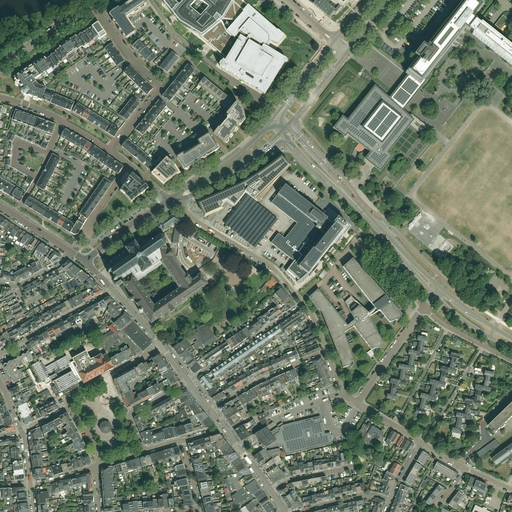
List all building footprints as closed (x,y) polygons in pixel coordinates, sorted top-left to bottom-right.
[(127,39),(135,33),(125,19),(129,16),(130,16),(145,5),(146,5),(146,4),(148,3),(147,2),(145,0),(133,0),(126,5),(125,6),(119,10),(118,8),(117,9),(110,14),(109,15),(110,16),(114,21),(116,23),(115,24),(116,24),(116,25),(119,29),(120,30),(121,30),(122,32),(125,38),(126,39),(127,39)] [(160,0),(165,5),(179,23),(200,36),(226,59),(238,39),(238,38),(236,37),(234,38),(226,31),(228,29),(236,20),(243,12),(242,11),(248,5),(241,0),(160,0)] [(335,9),(324,0),(315,0),(313,4),(329,17),(334,11),(335,13),(341,7),(339,5),(338,6),(335,9)] [(511,66),(511,47),(481,23),(480,24),(478,23),(480,20),(478,18),(477,20),(473,18),(483,5),(477,0),(463,0),(426,47),(423,45),(414,55),(418,58),(406,73),(407,75),(404,80),(389,98),(375,86),(362,102),(347,120),(342,116),(333,128),(344,137),(342,139),(345,142),(349,136),(358,143),(359,144),(360,145),(364,148),(370,152),(364,159),(367,162),(373,166),(375,167),(380,172),(393,156),(388,152),(410,126),(421,134),(427,127),(411,114),(410,116),(401,109),(406,102),(414,93),(420,85),(424,80),(448,50),(465,28),(468,31),(469,30),(473,33),(472,34),(499,56),(511,66)] [(284,63),(286,60),(267,48),(271,42),(277,44),(281,40),(282,39),(284,37),(282,35),(279,32),(249,6),(248,5),(242,11),(243,12),(236,20),(228,29),(226,31),(234,38),(236,37),(238,38),(238,39),(226,59),(225,61),(223,60),(222,62),(220,62),(219,65),(219,66),(219,67),(228,72),(236,77),(249,85),(257,90),(265,94),(271,85),(272,82),(281,68),(282,67),(284,64),(284,63)] [(502,15),(494,25),(500,30),(508,20),(502,15)] [(110,40),(98,23),(92,27),(99,37),(104,44),(108,42),(109,41),(110,40)] [(92,27),(87,31),(94,41),(99,37),(92,27)] [(312,47),(316,42),(300,28),(296,33),(312,47)] [(94,41),(87,31),(82,34),(88,44),(94,41)] [(82,34),(76,37),(76,38),(82,46),(83,48),(88,44),(82,34)] [(76,38),(76,37),(76,36),(70,40),(77,50),(82,46),(76,38)] [(70,40),(65,43),(72,53),(74,52),(77,50),(70,40)] [(136,50),(143,44),(139,40),(132,46),(136,50)] [(72,53),(65,43),(60,47),(60,48),(67,57),(72,53)] [(107,53),(115,48),(112,43),(104,49),(107,53)] [(139,54),(146,47),(143,44),(136,50),(139,54)] [(142,57),(149,51),(146,47),(139,54),(142,57)] [(68,58),(67,57),(60,48),(55,52),(56,53),(62,62),(68,58)] [(115,48),(107,53),(110,58),(118,52),(115,48)] [(152,54),(149,51),(142,57),(146,61),(146,60),(152,54)] [(113,62),(121,57),(118,52),(110,58),(113,62)] [(172,52),(168,56),(176,62),(179,58),(172,52)] [(56,53),(51,56),(57,65),(62,62),(56,53)] [(153,53),(152,54),(146,60),(150,64),(157,57),(153,53)] [(57,65),(51,56),(46,60),(51,67),(51,68),(53,70),(58,66),(57,65)] [(176,62),(168,56),(165,60),(173,66),(176,62)] [(121,57),(113,62),(117,67),(125,61),(121,57)] [(45,70),(50,67),(51,67),(46,60),(45,58),(44,58),(39,61),(45,70)] [(173,66),(165,60),(162,64),(170,70),(173,66)] [(34,65),(40,74),(45,70),(39,61),(34,65)] [(34,64),(29,68),(30,70),(28,72),(26,70),(21,73),(14,78),(23,90),(21,92),(24,96),(25,95),(34,98),(34,96),(38,97),(38,99),(42,101),(42,100),(45,90),(46,88),(38,85),(34,80),(41,75),(40,74),(34,65),(34,64)] [(170,70),(162,64),(159,68),(166,74),(170,70)] [(184,68),(192,74),(195,70),(188,64),(184,68)] [(134,70),(130,66),(123,72),(127,76),(134,70)] [(192,74),(184,68),(181,72),(188,78),(192,74)] [(134,70),(127,76),(131,80),(138,73),(134,70)] [(188,78),(181,72),(178,76),(185,82),(188,78)] [(131,80),(135,84),(142,77),(138,73),(131,80)] [(185,82),(178,76),(175,80),(182,86),(185,82)] [(135,84),(139,88),(145,81),(142,77),(135,84)] [(208,81),(204,77),(198,85),(202,88),(208,81)] [(182,86),(175,80),(172,84),(179,90),(182,86)] [(139,88),(143,92),(149,85),(145,81),(139,88)] [(206,91),(212,84),(208,81),(202,88),(206,91)] [(179,90),(172,84),(168,88),(175,94),(179,90)] [(210,94),(216,87),(212,84),(206,91),(210,94)] [(143,92),(147,95),(153,89),(149,85),(143,92)] [(216,87),(210,94),(214,98),(220,91),(216,87)] [(175,94),(168,88),(165,92),(172,98),(175,94)] [(50,103),(54,94),(45,90),(42,100),(50,103)] [(220,91),(214,98),(218,101),(223,94),(220,91)] [(172,98),(165,92),(162,96),(165,99),(169,102),(172,98)] [(50,103),(55,105),(59,96),(54,94),(50,103)] [(222,104),(227,97),(223,94),(218,101),(222,104)] [(55,105),(60,107),(64,98),(59,96),(55,105)] [(227,97),(222,104),(225,107),(231,100),(227,97)] [(60,107),(65,109),(69,100),(64,98),(60,107)] [(129,102),(136,108),(140,104),(133,98),(129,102)] [(69,100),(65,109),(70,112),(74,103),(69,100)] [(155,104),(163,110),(166,106),(162,102),(159,100),(155,104)] [(231,100),(225,107),(229,111),(235,104),(231,100)] [(126,106),(133,112),(136,108),(129,102),(126,106)] [(82,106),(77,103),(72,112),(77,115),(82,106)] [(218,128),(214,134),(225,143),(239,126),(240,126),(241,125),(245,121),(244,113),(240,107),(236,103),(226,115),(229,117),(219,129),(218,128)] [(163,110),(155,104),(152,109),(159,115),(163,110)] [(77,115),(82,117),(87,109),(82,106),(77,115)] [(122,111),(130,117),(133,112),(126,106),(122,111)] [(82,117),(86,120),(91,112),(87,109),(82,117)] [(159,115),(152,109),(149,113),(156,119),(159,115)] [(17,123),(21,112),(15,110),(14,116),(13,118),(12,120),(11,122),(17,124),(18,123),(17,123)] [(122,111),(119,115),(126,121),(130,117),(122,111)] [(23,124),(27,114),(21,112),(17,123),(18,123),(23,125),(24,124),(23,124)] [(86,120),(91,123),(96,115),(91,112),(86,120)] [(156,119),(149,113),(145,117),(153,123),(156,119)] [(29,126),(33,116),(27,114),(23,124),(24,124),(29,126)] [(96,115),(91,123),(95,126),(101,118),(96,115)] [(35,128),(38,118),(33,116),(29,126),(35,128)] [(142,121),(149,127),(153,123),(145,117),(142,121)] [(40,131),(44,121),(38,118),(35,128),(34,129),(40,131)] [(95,126),(100,129),(105,121),(101,118),(95,126)] [(46,134),(50,123),(44,121),(40,131),(45,133),(46,134)] [(100,129),(105,132),(110,124),(105,121),(100,129)] [(149,127),(142,121),(138,125),(146,131),(149,127)] [(55,125),(50,123),(46,134),(45,133),(45,134),(51,136),(55,125)] [(105,132),(109,134),(114,126),(110,124),(105,132)] [(146,131),(138,125),(135,130),(142,136),(146,131)] [(109,134),(114,137),(119,129),(114,126),(109,134)] [(65,140),(70,132),(65,129),(60,137),(65,140)] [(69,142),(74,134),(70,132),(65,140),(69,142)] [(74,145),(78,137),(74,134),(69,142),(74,145)] [(182,154),(177,158),(185,170),(206,156),(207,157),(208,156),(210,154),(211,154),(212,153),(218,150),(208,135),(198,142),(200,145),(183,156),(182,154)] [(78,147),(83,139),(78,137),(74,145),(78,147)] [(83,150),(87,142),(83,139),(78,147),(83,150)] [(125,150),(131,143),(127,140),(121,147),(125,150)] [(87,153),(92,145),(87,142),(83,150),(82,150),(87,153)] [(131,143),(125,150),(129,153),(135,146),(131,143)] [(91,156),(97,148),(92,145),(87,153),(91,156)] [(135,146),(129,153),(133,156),(133,157),(139,149),(135,146)] [(96,159),(101,151),(97,148),(91,156),(96,159)] [(139,149),(133,157),(137,160),(143,152),(139,149)] [(100,162),(105,154),(101,151),(96,159),(100,162)] [(143,152),(137,160),(141,163),(147,156),(143,153),(143,152)] [(53,154),(50,159),(58,163),(61,159),(53,154)] [(104,165),(110,157),(105,154),(100,162),(104,165)] [(169,161),(163,155),(155,163),(154,165),(157,168),(152,173),(164,185),(175,177),(180,174),(175,166),(169,160),(169,161)] [(141,163),(145,166),(145,167),(151,160),(147,156),(141,163)] [(109,168),(114,161),(110,157),(104,165),(109,168)] [(220,195),(200,204),(205,216),(222,209),(221,207),(223,205),(222,202),(226,200),(234,206),(245,193),(255,201),(289,166),(280,157),(271,164),(266,168),(260,173),(252,178),(245,182),(236,187),(220,195)] [(56,168),(58,163),(50,159),(48,164),(56,168)] [(145,167),(149,170),(154,165),(155,163),(151,160),(145,167)] [(113,171),(119,164),(114,161),(109,168),(113,171)] [(53,172),(56,168),(48,164),(45,168),(53,172)] [(123,167),(119,164),(113,171),(118,175),(123,167)] [(51,177),(53,172),(45,168),(43,173),(51,177)] [(49,182),(51,177),(43,173),(41,177),(49,182)] [(144,192),(148,189),(146,186),(143,182),(132,174),(123,186),(120,191),(126,195),(126,196),(131,202),(141,194),(142,194),(144,192)] [(46,186),(49,182),(41,177),(38,182),(46,186)] [(104,178),(101,183),(109,188),(112,184),(104,178)] [(10,183),(11,183),(5,179),(0,188),(0,190),(4,193),(10,183)] [(44,191),(46,186),(38,182),(36,187),(44,191)] [(15,187),(16,186),(10,183),(4,193),(9,196),(15,187)] [(109,188),(101,183),(98,187),(106,193),(109,188)] [(333,240),(334,239),(335,240),(337,237),(336,236),(337,234),(339,236),(348,226),(337,217),(336,217),(337,218),(329,228),(326,225),(321,221),(325,216),(325,215),(324,216),(286,186),(286,185),(286,184),(280,191),(270,204),(271,204),(272,204),(290,218),(297,223),(285,239),(279,234),(278,233),(270,244),(271,244),(271,243),(291,258),(292,259),(294,261),(286,272),(287,272),(291,275),(293,277),(297,282),(297,283),(298,283),(300,286),(302,288),(309,295),(322,283),(311,273),(319,262),(335,242),(333,240)] [(14,199),(20,190),(15,187),(9,196),(14,199)] [(106,193),(98,187),(95,192),(103,197),(106,193)] [(20,202),(25,193),(20,190),(14,199),(20,202)] [(103,197),(95,192),(92,196),(100,202),(103,197)] [(100,202),(92,196),(89,201),(96,206),(100,202)] [(29,208),(34,200),(29,197),(24,205),(29,208)] [(33,211),(38,203),(34,200),(29,208),(33,211)] [(96,206),(89,201),(85,205),(93,211),(96,206)] [(38,214),(43,205),(38,203),(33,211),(38,214)] [(43,216),(48,208),(43,205),(38,214),(43,216)] [(93,211),(85,205),(82,210),(90,215),(93,211)] [(47,219),(52,211),(48,208),(43,216),(47,219)] [(90,215),(82,210),(79,214),(81,215),(87,220),(90,215)] [(52,222),(57,214),(52,211),(47,219),(52,222)] [(56,225),(61,217),(57,214),(52,222),(56,225)] [(163,230),(174,223),(181,227),(184,221),(181,219),(176,217),(173,214),(170,216),(169,217),(156,226),(155,227),(147,232),(151,237),(163,229),(163,230)] [(417,214),(405,230),(430,249),(431,246),(426,242),(427,240),(424,238),(426,236),(418,230),(420,227),(425,231),(428,227),(421,222),(423,219),(417,214)] [(77,235),(87,220),(81,215),(75,225),(70,233),(74,236),(77,235)] [(61,228),(66,219),(61,217),(56,225),(61,228)] [(66,230),(71,222),(66,219),(61,228),(66,230)] [(7,232),(7,231),(12,224),(9,223),(8,222),(3,230),(7,232)] [(70,233),(75,225),(71,222),(66,230),(70,233)] [(9,237),(15,227),(14,226),(12,224),(7,231),(7,232),(7,235),(6,237),(7,240),(9,236),(9,237)] [(15,236),(19,229),(16,228),(17,227),(15,227),(9,237),(9,236),(7,240),(9,245),(11,241),(15,236)] [(16,241),(23,231),(22,231),(19,229),(15,236),(11,241),(9,245),(12,247),(15,243),(16,241)] [(15,243),(12,247),(16,249),(19,244),(20,243),(21,241),(26,234),(24,232),(23,231),(16,241),(15,243)] [(24,245),(30,236),(26,234),(21,241),(20,243),(24,245)] [(138,311),(139,313),(141,313),(143,312),(151,324),(169,311),(171,313),(174,311),(173,308),(207,284),(200,275),(192,280),(188,274),(185,276),(172,257),(173,256),(174,253),(172,251),(168,250),(167,251),(164,246),(166,247),(165,246),(166,243),(168,244),(168,243),(166,242),(166,240),(168,240),(167,239),(166,240),(165,238),(165,237),(165,236),(164,237),(162,236),(162,235),(161,236),(159,236),(159,235),(158,235),(158,237),(156,238),(155,237),(156,239),(153,241),(152,239),(151,240),(152,241),(149,243),(148,242),(147,241),(143,241),(142,242),(139,239),(125,249),(125,250),(126,250),(127,251),(123,253),(122,253),(123,254),(119,256),(118,256),(119,257),(115,259),(114,259),(114,260),(111,262),(111,261),(110,262),(110,263),(107,265),(106,265),(105,266),(106,267),(109,270),(108,271),(108,272),(107,273),(108,274),(109,273),(110,273),(111,273),(114,278),(113,279),(114,280),(112,281),(113,282),(115,281),(114,282),(114,284),(115,286),(118,286),(122,283),(132,296),(130,297),(130,299),(131,301),(132,301),(133,301),(139,309),(139,310),(138,311)] [(27,248),(29,245),(33,239),(34,238),(33,238),(30,236),(24,245),(23,246),(21,249),(20,252),(23,254),(27,248)] [(33,248),(37,241),(33,239),(29,245),(27,248),(30,250),(33,248)] [(36,250),(41,243),(38,241),(37,241),(33,248),(30,250),(30,252),(32,253),(33,250),(35,252),(36,250)] [(39,254),(45,246),(41,243),(36,250),(35,252),(32,256),(36,258),(37,257),(39,254)] [(40,261),(48,248),(45,246),(39,254),(37,257),(36,258),(39,260),(40,261)] [(46,262),(54,252),(54,251),(53,251),(49,249),(49,248),(48,248),(40,261),(43,266),(46,262)] [(44,268),(61,258),(61,257),(54,252),(46,262),(43,266),(44,268)] [(369,317),(379,311),(389,323),(396,320),(397,321),(402,315),(391,303),(390,301),(353,259),(343,267),(374,308),(368,313),(351,297),(345,302),(354,320),(347,326),(318,289),(309,297),(322,313),(343,368),(350,366),(353,361),(344,332),(354,327),(371,349),(372,350),(378,347),(379,348),(383,343),(369,317)] [(34,273),(29,264),(29,265),(27,266),(24,260),(22,261),(30,276),(34,273)] [(40,265),(38,260),(34,262),(31,264),(30,263),(29,264),(34,273),(39,271),(37,267),(40,265)] [(30,276),(22,261),(20,262),(23,267),(24,267),(24,268),(21,269),(26,278),(30,276)] [(67,271),(73,265),(69,262),(67,262),(62,266),(57,270),(60,275),(66,272),(67,271)] [(68,276),(77,268),(73,265),(67,271),(66,272),(60,275),(62,279),(63,279),(68,276)] [(26,278),(21,269),(19,271),(17,268),(16,269),(22,280),(26,278)] [(71,280),(81,271),(77,268),(68,276),(63,279),(65,283),(71,280)] [(325,268),(318,276),(322,279),(328,271),(325,268)] [(13,274),(14,275),(17,283),(22,280),(16,269),(14,270),(16,272),(13,274)] [(57,270),(50,274),(53,279),(52,279),(56,287),(64,282),(62,279),(60,275),(57,270)] [(81,285),(89,277),(81,271),(71,280),(65,283),(62,285),(64,289),(65,289),(66,291),(68,290),(68,292),(73,290),(78,287),(81,285)] [(8,277),(9,274),(2,272),(0,279),(8,281),(9,277),(8,277)] [(9,273),(9,274),(8,277),(9,277),(8,281),(17,283),(14,275),(10,274),(10,273),(9,273)] [(53,279),(50,274),(43,278),(42,279),(44,281),(45,283),(48,281),(52,289),(54,287),(50,280),(52,279),(53,279)] [(270,289),(277,283),(272,276),(271,278),(268,280),(261,289),(263,291),(267,285),(270,288),(270,289)] [(87,287),(93,281),(90,278),(83,284),(87,287)] [(34,289),(45,283),(44,281),(41,283),(39,280),(31,284),(34,289)] [(23,295),(34,289),(31,284),(23,288),(25,291),(22,293),(23,295)] [(102,290),(97,285),(93,289),(94,290),(93,291),(95,296),(102,293),(102,290)] [(13,293),(11,290),(10,289),(3,287),(2,287),(1,295),(3,295),(4,297),(13,293)] [(289,296),(282,288),(275,294),(282,302),(282,303),(289,297),(289,296)] [(95,296),(93,291),(91,292),(91,290),(88,290),(87,291),(86,291),(91,299),(95,296)] [(91,299),(86,291),(82,294),(86,301),(91,299)] [(6,301),(15,297),(13,293),(4,297),(0,299),(1,301),(5,300),(6,301)] [(86,301),(82,294),(78,295),(77,293),(76,294),(81,304),(86,301)] [(80,304),(76,295),(74,296),(75,298),(73,299),(72,298),(76,307),(80,304)] [(8,306),(17,301),(15,297),(6,301),(3,302),(4,304),(7,303),(8,306)] [(108,304),(112,300),(109,297),(107,297),(105,298),(105,297),(105,298),(103,299),(102,300),(107,305),(106,306),(108,307),(109,306),(108,304)] [(285,307),(293,301),(292,301),(289,297),(282,303),(280,304),(281,306),(283,304),(285,307)] [(72,309),(67,299),(66,298),(64,299),(66,302),(64,303),(68,311),(72,309)] [(76,307),(72,298),(71,298),(72,299),(70,300),(68,298),(67,299),(72,309),(76,307)] [(106,306),(107,305),(102,300),(97,303),(101,310),(102,311),(105,309),(106,311),(109,309),(108,307),(106,306)] [(109,313),(117,305),(112,300),(108,304),(109,306),(108,307),(109,309),(106,311),(107,311),(104,315),(106,317),(107,315),(109,313)] [(10,310),(19,306),(17,301),(8,306),(3,308),(4,311),(9,309),(10,310)] [(68,311),(64,303),(61,305),(59,301),(58,302),(60,306),(64,313),(68,311)] [(286,312),(296,305),(293,301),(285,307),(284,308),(283,309),(286,312)] [(101,310),(97,303),(92,306),(91,307),(95,313),(101,310)] [(278,317),(282,314),(277,307),(275,304),(274,303),(272,305),(275,308),(272,309),(278,317)] [(117,305),(109,313),(107,315),(106,317),(108,320),(108,319),(112,316),(120,308),(117,305)] [(10,316),(21,310),(19,306),(10,310),(12,313),(9,315),(9,316),(10,316)] [(51,320),(47,313),(44,314),(40,306),(38,307),(39,310),(40,311),(46,323),(51,320)] [(64,313),(60,306),(55,308),(59,316),(64,313)] [(89,308),(84,310),(88,317),(89,319),(95,315),(94,313),(95,313),(91,307),(89,308)] [(59,316),(55,308),(51,310),(55,318),(59,316)] [(112,323),(123,312),(120,308),(112,316),(108,319),(112,323)] [(267,310),(274,320),(278,317),(272,309),(270,311),(269,308),(267,310)] [(15,320),(16,319),(20,317),(24,315),(21,310),(10,316),(9,316),(5,318),(6,320),(9,319),(14,317),(15,320)] [(55,318),(51,310),(50,311),(47,313),(51,320),(55,318)] [(88,317),(84,310),(78,314),(81,320),(88,317)] [(270,323),(274,320),(267,310),(265,311),(267,313),(265,315),(270,323)] [(37,317),(42,325),(46,323),(40,311),(38,312),(40,315),(37,317)] [(306,319),(301,311),(296,313),(297,314),(302,321),(303,322),(305,321),(307,323),(308,322),(306,319)] [(38,328),(29,312),(27,313),(31,320),(29,321),(33,330),(38,328)] [(42,325),(37,317),(35,318),(32,313),(31,314),(31,313),(30,313),(29,312),(38,328),(42,325)] [(262,328),(266,325),(259,315),(258,313),(257,312),(255,313),(258,318),(259,318),(257,320),(262,328)] [(259,315),(266,325),(270,323),(265,315),(263,316),(260,312),(258,313),(259,315)] [(132,324),(133,323),(132,321),(124,313),(111,324),(115,329),(118,331),(119,333),(130,323),(131,325),(132,324)] [(82,321),(81,320),(78,314),(72,317),(77,325),(78,326),(77,324),(82,321)] [(300,326),(302,325),(300,323),(302,321),(297,314),(294,315),(293,316),(300,326)] [(293,316),(292,317),(290,318),(289,318),(289,319),(295,326),(297,325),(301,332),(303,331),(302,328),(300,326),(293,316)] [(77,325),(72,317),(67,319),(71,327),(75,326),(75,327),(77,325)] [(33,330),(29,321),(27,319),(23,321),(24,324),(25,324),(29,332),(33,330)] [(71,327),(67,319),(62,322),(66,330),(71,327)] [(253,322),(251,319),(250,320),(252,323),(250,325),(250,324),(249,324),(250,325),(255,333),(259,330),(253,322)] [(295,326),(289,319),(287,320),(286,321),(292,331),(294,330),(292,328),(295,326)] [(262,328),(257,320),(253,322),(259,330),(262,328)] [(29,332),(25,324),(24,324),(18,328),(14,321),(12,322),(14,326),(15,326),(15,327),(21,337),(29,332)] [(292,331),(286,321),(285,322),(282,324),(287,331),(290,330),(293,335),(291,336),(292,338),(295,336),(292,331)] [(67,332),(66,330),(62,322),(57,325),(62,335),(65,333),(65,335),(67,334),(66,332),(67,332)] [(247,338),(251,336),(242,322),(240,324),(244,329),(242,330),(247,338)] [(105,352),(106,352),(124,343),(130,349),(134,357),(141,351),(143,352),(153,345),(152,345),(132,324),(133,324),(132,324),(131,325),(130,323),(119,333),(118,331),(100,341),(105,352)] [(287,331),(282,324),(282,323),(278,326),(287,340),(288,341),(291,340),(292,339),(292,338),(291,336),(289,338),(285,333),(287,332),(287,331)] [(100,341),(118,331),(115,329),(111,324),(108,327),(111,330),(106,334),(98,339),(100,341)] [(217,340),(205,324),(177,342),(179,343),(172,348),(175,352),(177,351),(179,353),(178,355),(179,356),(188,349),(189,348),(192,346),(195,350),(202,345),(205,349),(217,340)] [(62,335),(57,325),(52,328),(56,336),(57,337),(62,335)] [(247,338),(242,330),(238,325),(237,326),(240,332),(238,333),(243,341),(247,338)] [(246,328),(251,336),(255,333),(250,325),(246,328)] [(17,339),(21,337),(15,327),(11,330),(12,331),(17,339)] [(283,335),(277,327),(275,329),(275,328),(273,329),(283,344),(285,343),(284,342),(281,336),(283,335)] [(56,336),(52,328),(46,331),(51,339),(56,336)] [(243,341),(238,333),(236,330),(236,329),(235,328),(233,329),(237,334),(234,336),(240,343),(243,341)] [(303,337),(312,332),(310,328),(301,333),(302,336),(303,337)] [(6,330),(12,342),(17,339),(12,331),(11,330),(11,329),(8,330),(8,329),(6,330)] [(283,344),(273,329),(272,330),(270,332),(269,332),(275,340),(278,338),(282,345),(283,345),(283,344)] [(11,342),(6,333),(4,334),(2,331),(0,332),(2,334),(3,336),(7,344),(11,342)] [(51,339),(46,331),(42,333),(46,342),(51,339)] [(267,334),(265,335),(273,346),(274,347),(275,346),(274,345),(275,344),(273,341),(275,340),(269,332),(267,334)] [(304,342),(314,337),(312,332),(303,337),(303,338),(300,340),(300,342),(304,340),(304,342)] [(46,342),(42,333),(37,336),(42,346),(45,345),(45,346),(47,345),(45,342),(46,342)] [(231,338),(229,336),(227,333),(225,334),(229,339),(227,341),(232,349),(236,346),(231,338)] [(230,335),(229,336),(231,338),(236,346),(240,343),(234,336),(233,333),(230,335)] [(265,335),(264,335),(264,336),(262,337),(267,345),(270,344),(271,347),(273,346),(265,335)] [(37,336),(32,338),(38,348),(40,347),(41,350),(43,353),(43,352),(45,351),(42,346),(37,336)] [(422,347),(423,342),(425,342),(426,342),(427,338),(425,338),(417,336),(416,341),(419,341),(418,343),(416,343),(415,346),(418,347),(422,347)] [(267,345),(262,337),(261,337),(262,338),(259,339),(258,340),(264,350),(265,351),(267,350),(265,347),(267,345)] [(303,348),(316,341),(314,337),(304,342),(305,345),(301,347),(301,349),(303,348)] [(38,349),(38,348),(32,338),(28,341),(29,344),(32,348),(35,347),(37,350),(38,349)] [(227,352),(231,349),(226,342),(224,343),(222,340),(220,342),(222,344),(227,352)] [(264,350),(258,340),(256,341),(254,343),(254,342),(254,343),(260,353),(264,350)] [(307,351),(317,346),(316,341),(303,348),(304,350),(306,349),(307,351),(306,351),(307,351)] [(227,352),(222,344),(220,346),(217,342),(216,344),(217,345),(218,347),(223,355),(227,352)] [(260,353),(254,343),(253,343),(254,343),(251,345),(251,344),(250,345),(259,359),(261,358),(262,357),(263,356),(262,354),(260,356),(258,354),(260,353)] [(223,355),(218,347),(217,345),(215,347),(214,345),(212,346),(214,350),(219,357),(223,355)] [(259,359),(250,345),(249,346),(246,348),(251,356),(254,355),(257,360),(259,359)] [(305,357),(319,350),(317,346),(307,351),(307,353),(304,355),(305,357)] [(134,357),(130,349),(127,350),(126,347),(124,348),(124,349),(123,349),(129,360),(131,359),(134,357)] [(421,353),(422,347),(418,347),(417,352),(416,352),(415,356),(422,358),(423,353),(421,353)] [(219,357),(214,350),(212,351),(210,348),(209,350),(210,352),(215,360),(219,357)] [(246,348),(244,350),(244,349),(242,350),(247,359),(251,356),(246,348)] [(120,350),(121,353),(119,354),(124,363),(127,361),(129,360),(123,349),(122,350),(122,349),(120,350)] [(182,360),(191,354),(188,350),(188,349),(179,356),(182,360)] [(291,363),(287,354),(284,355),(283,352),(281,349),(280,350),(282,354),(286,365),(287,365),(287,364),(288,364),(291,363)] [(247,359),(242,350),(241,351),(239,353),(238,353),(244,361),(246,360),(247,362),(248,361),(249,361),(247,359)] [(295,361),(290,350),(290,351),(290,350),(286,352),(287,354),(291,363),(294,361),(294,362),(294,361),(295,361)] [(299,359),(296,350),(293,352),(292,350),(290,350),(295,361),(296,360),(296,361),(296,360),(299,359)] [(33,360),(28,351),(23,354),(28,363),(33,360)] [(114,368),(109,360),(106,352),(105,352),(94,359),(93,358),(91,360),(86,351),(72,359),(74,361),(72,362),(82,381),(84,384),(103,373),(104,374),(105,373),(104,373),(104,372),(106,370),(107,371),(107,372),(108,371),(113,369),(114,368)] [(215,360),(210,352),(208,354),(207,351),(205,352),(205,353),(212,362),(215,360)] [(413,362),(414,356),(415,356),(416,352),(408,351),(408,355),(410,356),(409,357),(407,357),(406,361),(409,361),(413,362)] [(194,358),(192,355),(195,354),(193,352),(191,354),(182,360),(185,364),(193,359),(194,358)] [(212,362),(205,353),(204,354),(206,355),(204,357),(203,355),(201,355),(208,365),(212,362)] [(236,355),(234,356),(243,369),(244,368),(245,368),(241,363),(244,361),(238,353),(238,354),(236,355)] [(459,359),(460,355),(459,355),(451,353),(450,357),(452,358),(451,363),(455,364),(456,359),(458,359),(459,359)] [(28,363),(23,354),(19,356),(23,365),(28,363)] [(120,365),(124,363),(119,354),(114,357),(119,365),(120,365)] [(286,365),(282,354),(280,355),(281,356),(279,357),(279,356),(278,357),(282,366),(285,365),(286,365),(285,365),(286,365)] [(158,364),(164,360),(160,355),(158,355),(155,356),(155,357),(149,360),(151,363),(147,365),(149,369),(158,364)] [(23,365),(19,356),(14,359),(18,367),(18,368),(23,365)] [(55,385),(51,388),(57,398),(63,395),(66,395),(66,393),(76,388),(84,384),(82,381),(72,362),(70,363),(66,356),(56,362),(45,368),(42,362),(40,363),(39,361),(32,365),(35,370),(41,382),(42,383),(43,382),(43,381),(49,378),(52,383),(54,383),(55,385)] [(243,369),(234,356),(233,356),(233,357),(231,358),(230,358),(236,367),(238,365),(240,368),(238,370),(239,371),(240,371),(243,369)] [(119,365),(114,357),(109,360),(114,368),(118,366),(119,365)] [(282,366),(278,357),(277,357),(277,358),(275,359),(275,357),(273,358),(278,368),(279,368),(282,366)] [(195,374),(207,365),(201,358),(199,360),(196,362),(188,368),(192,374),(195,374)] [(236,367),(230,358),(230,359),(228,360),(226,361),(235,374),(236,373),(233,368),(236,367)] [(272,371),(268,361),(267,362),(268,363),(267,363),(265,358),(263,359),(263,360),(264,363),(268,372),(272,371)] [(278,368),(273,358),(272,358),(272,360),(271,361),(270,360),(269,361),(273,370),(277,369),(277,368),(278,369),(278,368)] [(323,362),(321,358),(312,362),(313,365),(310,366),(310,368),(311,367),(323,362)] [(16,368),(18,367),(14,359),(5,364),(4,364),(3,367),(4,367),(8,376),(18,371),(16,368)] [(196,362),(199,360),(198,359),(195,361),(193,359),(185,364),(188,368),(196,362)] [(153,374),(168,366),(165,362),(164,360),(158,364),(149,369),(150,369),(150,371),(152,374),(153,374)] [(235,374),(226,361),(225,362),(223,363),(223,364),(228,372),(231,371),(233,375),(235,374)] [(419,362),(413,362),(409,361),(408,366),(407,366),(406,371),(414,372),(414,368),(412,367),(413,366),(418,366),(419,362)] [(147,365),(146,362),(145,362),(142,364),(142,363),(140,365),(146,376),(149,375),(148,372),(150,371),(150,369),(149,369),(147,365)] [(316,371),(325,367),(323,362),(311,367),(310,368),(309,368),(310,370),(314,368),(316,371)] [(268,372),(264,363),(260,364),(260,365),(264,374),(268,372)] [(454,370),(455,364),(451,363),(449,369),(448,368),(447,373),(454,375),(456,370),(454,370)] [(228,372),(223,364),(222,364),(220,365),(219,366),(227,379),(229,378),(226,374),(228,372)] [(256,367),(256,366),(254,367),(252,364),(250,365),(252,369),(257,377),(260,376),(261,375),(256,367)] [(146,376),(140,365),(137,366),(134,368),(138,376),(141,374),(143,378),(146,376)] [(264,374),(260,365),(258,365),(257,365),(256,365),(256,366),(256,367),(261,375),(264,374)] [(404,376),(405,371),(406,371),(407,366),(399,365),(399,370),(401,370),(400,375),(404,376)] [(155,379),(156,379),(171,371),(168,366),(153,374),(155,379)] [(218,367),(215,369),(220,377),(223,375),(225,379),(226,379),(227,379),(219,366),(217,367),(218,367)] [(447,373),(448,368),(441,366),(440,371),(442,372),(441,373),(436,372),(435,376),(440,377),(445,378),(446,373),(447,373)] [(313,377),(327,371),(325,367),(316,371),(317,373),(312,375),(313,377)] [(133,387),(134,386),(142,382),(140,379),(138,376),(134,368),(133,368),(134,368),(128,372),(127,371),(127,372),(121,375),(116,378),(115,379),(114,381),(117,386),(117,387),(120,392),(120,393),(121,393),(121,394),(122,396),(132,391),(134,390),(133,387)] [(249,371),(248,370),(246,371),(244,368),(243,369),(245,372),(245,373),(250,381),(254,379),(249,371)] [(35,379),(29,369),(27,370),(36,385),(38,384),(35,379)] [(220,377),(215,369),(212,371),(211,372),(212,374),(215,378),(216,379),(216,380),(217,381),(219,383),(221,382),(218,378),(220,377)] [(254,379),(257,377),(252,369),(249,371),(254,379)] [(24,378),(20,370),(18,371),(8,376),(13,384),(24,378)] [(300,385),(297,380),(299,378),(294,370),(289,371),(298,386),(300,385)] [(167,380),(175,376),(171,371),(156,379),(157,381),(158,384),(159,384),(167,380)] [(298,386),(289,371),(285,373),(290,383),(293,381),(296,387),(298,386)] [(318,377),(320,379),(329,376),(327,371),(313,377),(314,379),(318,377)] [(484,377),(480,376),(479,380),(484,381),(489,382),(490,377),(492,377),(493,377),(494,373),(493,373),(493,372),(484,371),(483,375),(485,376),(485,377),(484,377)] [(209,379),(208,377),(212,374),(211,372),(201,378),(199,380),(199,381),(201,384),(209,379)] [(242,376),(246,384),(250,381),(245,373),(242,375),(242,376)] [(290,383),(285,373),(281,375),(287,386),(288,388),(290,387),(288,384),(290,383)] [(246,384),(242,376),(242,375),(241,374),(237,376),(238,377),(243,386),(246,384)] [(287,386),(281,375),(276,377),(283,389),(284,389),(282,385),(284,384),(285,387),(287,386)] [(410,377),(404,376),(400,375),(399,381),(398,381),(397,385),(405,386),(405,382),(403,382),(404,380),(409,380),(410,377)] [(176,384),(178,382),(179,380),(175,376),(167,380),(159,384),(162,391),(175,384),(176,384)] [(318,385),(331,380),(329,376),(320,379),(320,381),(321,382),(317,384),(318,385)] [(234,378),(239,388),(243,386),(238,377),(237,377),(238,378),(237,379),(235,377),(234,378)] [(283,389),(276,377),(271,380),(276,388),(278,387),(281,390),(284,395),(285,394),(283,389)] [(443,383),(444,381),(449,383),(450,379),(447,379),(445,378),(440,377),(439,382),(438,382),(437,386),(444,388),(446,384),(443,383)] [(203,387),(204,387),(216,380),(216,379),(215,378),(211,380),(209,379),(201,384),(203,387)] [(239,388),(234,378),(230,380),(231,382),(232,382),(236,390),(239,388)] [(162,392),(156,382),(154,384),(153,382),(151,379),(148,380),(149,382),(156,395),(158,394),(158,393),(161,392),(162,392)] [(227,382),(226,379),(225,379),(222,382),(221,382),(219,383),(219,384),(221,387),(223,392),(226,396),(232,392),(227,382)] [(397,385),(398,381),(390,379),(390,384),(392,384),(391,390),(395,390),(396,385),(397,385)] [(207,391),(215,386),(217,385),(216,383),(216,382),(214,384),(214,383),(216,382),(215,382),(217,381),(216,380),(204,387),(204,388),(205,389),(205,388),(207,391)] [(276,388),(271,380),(266,382),(271,390),(272,390),(274,393),(275,392),(277,395),(279,394),(276,388)] [(322,386),(323,389),(333,385),(331,380),(318,385),(319,387),(322,386)] [(437,386),(438,382),(431,380),(430,385),(432,385),(430,391),(435,392),(436,386),(437,386)] [(232,382),(231,382),(230,383),(228,381),(227,382),(232,392),(236,390),(232,382)] [(488,387),(489,382),(484,381),(483,386),(482,386),(481,391),(489,392),(490,388),(488,387)] [(11,396),(28,388),(25,382),(21,384),(20,382),(13,386),(14,388),(9,391),(10,392),(11,395),(11,396)] [(146,390),(147,391),(150,398),(151,398),(151,397),(154,396),(156,395),(149,382),(146,383),(149,389),(146,390)] [(271,390),(266,382),(262,384),(268,395),(269,396),(271,395),(268,391),(270,390),(271,391),(272,391),(271,390)] [(209,395),(221,387),(219,384),(217,385),(215,386),(207,391),(209,395)] [(268,395),(262,384),(258,386),(263,395),(265,397),(266,397),(266,396),(268,395)] [(481,391),(482,386),(475,385),(474,389),(476,390),(475,395),(479,396),(480,391),(481,391)] [(263,395),(258,386),(253,388),(259,397),(261,401),(262,402),(263,401),(262,400),(263,400),(261,396),(263,395)] [(223,392),(221,387),(209,395),(212,399),(223,392)] [(259,397),(253,388),(250,390),(255,399),(258,404),(260,403),(257,398),(259,397)] [(185,403),(193,399),(187,391),(185,390),(180,393),(171,398),(174,402),(176,407),(182,405),(182,404),(185,403)] [(255,399),(250,390),(246,393),(251,402),(253,405),(255,404),(253,400),(255,399)] [(394,396),(395,390),(391,390),(390,395),(388,395),(387,395),(386,399),(387,399),(395,401),(396,396),(394,396)] [(14,402),(30,393),(29,391),(22,395),(21,392),(12,397),(14,402)] [(146,400),(150,398),(147,391),(140,395),(138,391),(133,394),(132,391),(122,396),(124,399),(126,402),(125,402),(126,403),(128,407),(128,408),(131,408),(135,406),(136,406),(136,405),(140,403),(141,403),(145,400),(145,401),(146,400)] [(433,397),(435,392),(430,391),(429,396),(428,396),(427,400),(434,402),(435,397),(433,397)] [(216,402),(226,396),(223,392),(212,399),(213,401),(216,402)] [(17,408),(26,403),(24,400),(27,399),(26,398),(31,395),(30,393),(14,402),(17,408)] [(251,402),(246,393),(242,395),(247,404),(249,407),(250,406),(249,403),(251,402)] [(427,400),(428,396),(421,394),(420,398),(422,399),(421,401),(416,399),(415,403),(420,404),(425,405),(426,400),(427,400)] [(247,404),(242,395),(238,397),(245,409),(246,408),(245,405),(247,404)] [(481,400),(482,397),(479,396),(475,395),(474,400),(473,400),(472,405),(479,406),(480,402),(478,401),(478,400),(481,400)] [(171,398),(166,400),(171,408),(173,407),(175,410),(177,413),(178,412),(176,407),(174,402),(171,398)] [(221,412),(239,402),(239,401),(237,398),(236,398),(231,401),(220,408),(220,409),(219,409),(221,412)] [(185,409),(196,403),(193,399),(185,403),(182,404),(182,405),(184,409),(185,409)] [(460,408),(465,409),(470,410),(471,405),(472,405),(473,400),(465,399),(464,403),(466,404),(466,406),(464,405),(461,405),(460,408)] [(58,408),(54,401),(51,402),(51,401),(50,400),(48,401),(49,403),(48,403),(52,411),(52,410),(54,410),(55,410),(57,409),(58,408)] [(171,408),(166,400),(162,403),(169,417),(170,418),(172,417),(168,409),(171,408)] [(52,411),(48,403),(46,404),(45,401),(42,403),(42,404),(47,414),(51,412),(50,411),(52,410),(52,411)] [(241,406),(239,402),(221,412),(224,416),(241,406)] [(29,409),(26,403),(17,408),(19,414),(29,409)] [(169,417),(162,403),(157,405),(162,413),(164,412),(167,418),(169,417)] [(179,412),(180,414),(176,416),(177,418),(192,411),(199,407),(196,403),(185,409),(179,412)] [(47,414),(42,404),(40,405),(41,406),(38,408),(40,412),(39,412),(42,417),(46,415),(45,415),(47,414)] [(423,410),(424,409),(429,410),(430,406),(425,405),(420,404),(419,409),(417,409),(416,409),(415,413),(416,413),(416,414),(424,416),(425,411),(423,410)] [(162,413),(157,405),(153,407),(159,419),(161,418),(159,414),(162,413)] [(227,420),(244,410),(243,408),(241,406),(224,416),(227,420)] [(148,410),(152,416),(153,418),(155,416),(157,420),(159,419),(153,407),(148,410)] [(203,413),(199,407),(192,411),(177,418),(179,421),(180,421),(182,420),(185,419),(186,424),(191,423),(190,418),(189,418),(204,413),(203,413)] [(30,412),(29,409),(19,414),(22,419),(31,415),(30,412)] [(469,415),(469,414),(475,415),(475,411),(472,410),(470,410),(465,409),(464,415),(463,414),(462,419),(470,420),(471,416),(469,415)] [(229,424),(246,413),(244,410),(227,420),(229,424)] [(26,425),(40,418),(41,418),(39,414),(39,413),(38,411),(36,413),(35,413),(36,415),(32,417),(31,415),(22,419),(24,424),(26,425)] [(143,417),(142,415),(148,412),(147,411),(135,417),(134,419),(136,423),(147,417),(147,416),(143,417)] [(0,419),(0,420),(10,416),(8,412),(0,415),(0,419)] [(247,414),(246,414),(246,413),(229,424),(232,427),(240,422),(249,417),(253,415),(251,412),(247,414)] [(498,433),(500,431),(499,430),(501,429),(502,429),(501,428),(503,427),(504,427),(503,426),(505,425),(506,425),(508,423),(507,423),(509,421),(509,422),(511,420),(504,412),(503,412),(502,414),(502,413),(502,414),(500,415),(500,416),(499,417),(498,417),(499,417),(497,419),(497,418),(496,419),(495,420),(495,421),(494,422),(493,422),(494,422),(492,424),(492,423),(491,423),(492,424),(490,425),(489,426),(488,426),(493,432),(494,433),(496,434),(497,432),(498,433)] [(192,425),(208,419),(204,413),(189,418),(190,418),(191,423),(192,425)] [(451,419),(451,422),(460,424),(461,419),(462,419),(463,414),(456,413),(455,417),(457,418),(457,420),(451,419)] [(71,420),(68,415),(68,414),(67,414),(66,414),(59,417),(62,424),(65,422),(65,423),(71,420)] [(0,425),(12,420),(10,416),(0,420),(1,422),(0,422),(0,425)] [(146,424),(145,422),(150,419),(153,418),(152,416),(148,418),(147,417),(136,423),(138,428),(146,424)] [(333,444),(330,433),(325,434),(320,416),(283,425),(283,426),(281,427),(279,428),(278,427),(270,432),(268,430),(267,427),(264,429),(255,434),(253,435),(255,438),(258,443),(259,442),(260,443),(260,444),(260,445),(262,449),(264,448),(265,447),(265,448),(266,448),(269,449),(282,446),(286,455),(333,444)] [(62,424),(59,417),(58,417),(59,418),(58,418),(54,419),(54,420),(53,420),(52,421),(56,427),(57,427),(58,430),(62,428),(60,425),(62,424)] [(265,418),(260,421),(259,421),(264,429),(267,427),(269,426),(265,418)] [(194,432),(192,425),(191,423),(186,424),(185,419),(182,420),(186,434),(194,432)] [(212,426),(212,425),(212,424),(208,419),(192,425),(194,432),(211,426),(212,426)] [(238,436),(253,426),(254,427),(257,425),(254,419),(234,431),(238,436)] [(2,429),(13,425),(12,420),(0,425),(0,426),(1,427),(2,429)] [(74,427),(72,422),(71,421),(71,420),(65,423),(66,426),(64,427),(63,428),(65,432),(74,427)] [(186,434),(182,420),(180,421),(181,425),(176,427),(179,436),(186,434)] [(56,427),(52,421),(51,421),(47,423),(51,431),(50,431),(50,432),(53,430),(54,432),(57,431),(55,427),(56,427)] [(51,431),(47,423),(43,425),(41,426),(42,432),(45,438),(50,436),(49,434),(51,433),(50,432),(50,431),(51,431)] [(110,427),(110,426),(110,425),(109,425),(109,424),(108,424),(108,423),(107,423),(106,423),(105,423),(104,423),(103,423),(103,424),(102,424),(102,425),(101,425),(101,426),(101,427),(101,428),(101,429),(101,430),(101,431),(102,431),(102,432),(103,432),(104,432),(104,433),(105,433),(106,433),(107,433),(108,432),(109,432),(109,431),(110,431),(110,430),(110,429),(110,428),(110,427)] [(381,434),(383,432),(382,432),(382,433),(375,429),(376,427),(369,423),(369,424),(368,424),(367,426),(363,424),(361,429),(355,435),(356,435),(359,438),(359,439),(367,444),(370,440),(372,441),(371,443),(370,443),(380,449),(383,442),(385,438),(382,436),(383,435),(381,434)] [(459,429),(460,424),(456,423),(455,429),(453,428),(452,428),(451,432),(452,433),(460,435),(461,430),(459,429)] [(140,433),(152,428),(151,426),(148,427),(146,424),(138,428),(140,433)] [(170,439),(166,426),(165,425),(164,426),(166,429),(163,430),(162,427),(161,427),(163,433),(165,441),(170,439)] [(174,438),(171,428),(169,429),(168,425),(165,425),(166,426),(170,439),(174,438)] [(42,438),(42,432),(41,426),(29,432),(28,435),(29,442),(40,441),(39,438),(42,438)] [(253,435),(250,431),(254,428),(254,427),(253,426),(238,436),(242,441),(244,440),(252,436),(253,435)] [(64,439),(77,432),(77,431),(76,430),(76,429),(74,427),(65,432),(66,434),(62,436),(64,439)] [(155,444),(165,441),(163,433),(161,427),(140,434),(142,438),(143,440),(143,441),(144,442),(145,445),(146,445),(146,446),(147,446),(149,445),(150,445),(155,444)] [(390,444),(396,434),(392,431),(387,439),(385,443),(389,445),(390,444)] [(80,437),(78,434),(77,432),(64,439),(65,442),(69,440),(71,442),(80,437)] [(395,444),(400,436),(396,434),(390,444),(392,445),(393,443),(395,444)] [(215,444),(223,438),(221,435),(218,435),(209,437),(211,446),(211,447),(215,444)] [(397,451),(404,439),(400,436),(395,444),(397,446),(395,449),(397,451)] [(69,450),(83,443),(83,442),(82,441),(82,440),(81,440),(80,437),(71,442),(72,444),(65,448),(67,451),(69,450)] [(219,449),(227,443),(223,438),(215,444),(211,447),(213,453),(213,454),(215,452),(219,449)] [(402,455),(410,442),(405,440),(400,448),(403,450),(400,454),(402,455)] [(411,450),(412,449),(414,445),(410,442),(402,455),(404,456),(406,452),(409,454),(409,452),(411,449),(411,450)] [(87,450),(84,445),(84,444),(83,443),(69,450),(71,453),(75,451),(76,453),(78,451),(78,452),(80,451),(80,452),(83,451),(87,450)] [(215,452),(213,454),(214,458),(215,458),(218,457),(218,454),(220,452),(224,456),(234,454),(233,452),(227,443),(219,449),(215,452)] [(511,444),(502,452),(496,456),(492,459),(496,465),(501,462),(502,464),(504,463),(510,458),(511,460),(511,444)] [(253,456),(261,468),(279,456),(280,455),(281,457),(286,455),(282,446),(269,449),(266,448),(265,448),(265,447),(264,448),(264,449),(262,451),(261,450),(253,456)] [(176,461),(173,448),(168,450),(171,459),(174,458),(175,461),(176,466),(178,466),(178,463),(177,462),(176,461)] [(91,463),(88,456),(85,457),(83,451),(80,452),(82,457),(85,467),(90,465),(91,463)] [(426,460),(429,455),(421,451),(418,456),(426,460)] [(340,460),(339,460),(338,452),(333,453),(334,456),(336,467),(340,466),(340,463),(345,462),(343,454),(339,454),(340,460)] [(79,468),(76,457),(75,457),(75,455),(74,454),(73,454),(73,455),(73,456),(74,460),(70,461),(73,470),(74,470),(78,469),(79,468),(79,469),(79,468)] [(229,465),(238,458),(234,454),(224,456),(216,458),(217,463),(217,467),(226,464),(228,463),(229,465)] [(85,467),(82,457),(77,459),(77,456),(75,457),(76,457),(79,468),(80,468),(84,467),(85,467)] [(271,466),(281,459),(279,456),(261,468),(264,473),(272,468),(271,466)] [(423,465),(426,460),(418,456),(415,460),(423,465)] [(69,471),(67,464),(65,458),(62,459),(64,464),(61,465),(63,473),(64,473),(68,472),(69,472),(69,471)] [(233,469),(241,463),(238,458),(229,465),(228,463),(226,464),(217,467),(219,473),(227,471),(232,468),(233,469)] [(268,479),(286,468),(283,464),(281,459),(271,466),(272,468),(264,473),(268,479)] [(134,475),(130,461),(125,463),(128,472),(129,474),(131,473),(132,476),(134,475)] [(438,472),(443,464),(438,461),(433,469),(438,472)] [(203,465),(202,462),(193,464),(194,468),(195,469),(194,469),(195,469),(195,470),(195,471),(196,474),(205,472),(204,469),(208,468),(207,464),(206,465),(203,465)] [(420,472),(422,467),(414,462),(411,467),(420,472)] [(236,473),(245,468),(241,463),(233,469),(232,468),(227,471),(228,473),(231,472),(233,473),(235,472),(236,473)] [(401,467),(397,464),(394,463),(391,468),(398,472),(401,467)] [(118,474),(119,478),(124,476),(121,464),(116,466),(118,474)] [(442,475),(447,466),(443,464),(438,472),(442,475)] [(447,477),(452,469),(447,466),(442,475),(447,477)] [(112,476),(112,469),(112,467),(111,467),(108,468),(107,468),(103,470),(101,471),(102,474),(102,475),(102,476),(102,477),(112,476)] [(420,472),(411,467),(409,472),(417,476),(420,472)] [(50,477),(53,476),(51,471),(48,472),(47,470),(46,471),(45,468),(43,469),(33,470),(34,475),(46,473),(49,473),(50,477)] [(242,476),(250,475),(245,468),(236,473),(235,472),(233,473),(233,474),(226,475),(226,479),(242,476)] [(268,479),(270,482),(288,471),(286,468),(268,479)] [(385,475),(386,476),(384,480),(392,484),(394,480),(396,477),(398,472),(391,468),(388,473),(386,472),(385,475)] [(185,474),(184,469),(175,472),(172,473),(173,478),(185,474)] [(452,480),(457,472),(452,469),(447,477),(452,480)] [(288,471),(270,482),(272,484),(274,485),(291,476),(288,471)] [(417,476),(409,472),(406,476),(414,481),(417,476)] [(90,473),(85,475),(88,486),(89,491),(93,490),(92,475),(90,473)] [(173,483),(187,479),(185,474),(173,478),(172,478),(173,483)] [(88,486),(85,475),(80,476),(83,485),(85,485),(86,487),(87,490),(88,490),(88,491),(89,491),(88,486)] [(244,478),(242,476),(226,479),(225,479),(230,493),(235,490),(236,491),(237,492),(238,492),(254,480),(251,476),(249,476),(247,476),(246,477),(245,477),(244,478)] [(358,479),(361,491),(367,489),(369,484),(364,486),(363,482),(361,483),(359,476),(357,476),(358,479)] [(411,486),(414,481),(406,476),(403,481),(411,486)] [(473,488),(476,480),(470,478),(467,486),(473,488)] [(173,488),(189,486),(187,479),(173,483),(174,486),(172,486),(172,488),(173,488)] [(348,494),(346,487),(343,487),(342,482),(341,479),(339,479),(343,496),(348,494)] [(382,485),(391,489),(392,484),(384,480),(380,479),(379,481),(383,483),(382,485)] [(70,494),(67,480),(62,482),(65,491),(67,490),(68,494),(70,493),(70,494)] [(237,492),(230,497),(234,507),(249,497),(253,494),(260,489),(257,485),(254,480),(238,492),(237,492)] [(310,484),(309,480),(300,481),(302,488),(302,490),(306,489),(305,487),(308,486),(308,485),(310,484)] [(478,491),(481,483),(476,480),(473,488),(476,490),(474,493),(477,494),(478,491)] [(61,494),(57,483),(52,485),(53,495),(55,495),(55,494),(57,493),(57,495),(61,494)] [(486,489),(487,485),(481,483),(478,491),(484,493),(486,494),(488,489),(486,489)] [(445,490),(437,484),(434,489),(441,494),(445,490)] [(408,490),(409,488),(400,485),(399,489),(410,494),(411,491),(408,490)] [(211,492),(210,489),(214,488),(213,488),(215,487),(215,486),(200,489),(201,494),(211,492)] [(279,494),(288,489),(286,486),(278,490),(277,492),(279,494)] [(288,489),(279,494),(281,497),(295,490),(295,489),(294,487),(288,489)] [(389,493),(380,489),(377,488),(377,489),(380,490),(379,492),(378,492),(378,493),(387,497),(389,493)] [(252,502),(263,494),(260,489),(253,494),(254,497),(250,499),(252,501),(252,502)] [(441,494),(434,489),(430,493),(438,499),(441,494)] [(286,504),(299,497),(297,493),(295,490),(281,497),(286,504)] [(464,496),(457,490),(453,495),(461,500),(464,496)] [(438,499),(430,493),(427,497),(435,503),(438,499)] [(256,511),(270,502),(263,494),(252,502),(252,501),(245,506),(236,511),(256,511)] [(213,502),(212,499),(220,498),(219,495),(202,499),(204,504),(203,504),(204,504),(213,502)] [(461,500),(453,495),(450,499),(458,505),(461,500)] [(290,509),(303,506),(299,497),(286,504),(287,505),(289,509),(290,509)] [(435,503),(427,497),(424,502),(431,507),(435,503)] [(54,504),(53,500),(51,500),(51,502),(49,502),(48,499),(50,499),(50,498),(37,500),(38,506),(48,505),(54,504)] [(385,502),(375,498),(374,498),(373,500),(372,501),(374,502),(384,506),(385,502)] [(458,505),(450,499),(447,503),(454,509),(458,505)] [(361,505),(364,504),(363,500),(356,502),(358,510),(361,509),(361,508),(362,508),(361,505)] [(272,507),(270,502),(256,511),(259,511),(260,511),(259,511),(265,511),(273,507),(272,507)] [(382,510),(384,506),(374,502),(371,502),(371,506),(373,506),(382,510)] [(404,506),(402,505),(394,502),(392,506),(401,509),(402,510),(403,507),(405,508),(406,506),(404,506)] [(27,503),(18,504),(6,506),(4,506),(3,506),(4,511),(8,511),(8,508),(18,506),(19,510),(28,509),(27,503)]
